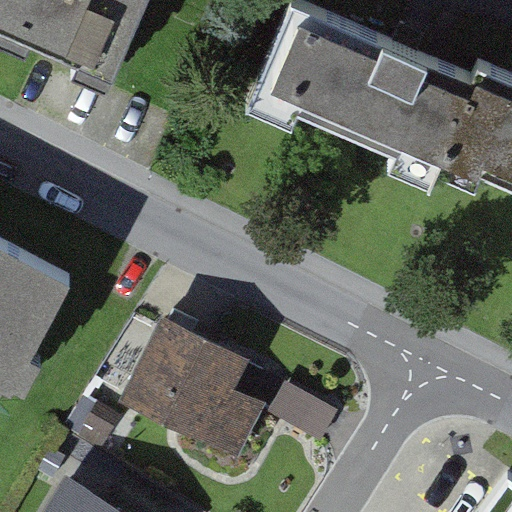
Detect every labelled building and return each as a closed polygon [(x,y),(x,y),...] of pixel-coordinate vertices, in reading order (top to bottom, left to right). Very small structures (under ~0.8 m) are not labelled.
[(144,0),(0,0),(0,42),(107,88),(144,0)] [(511,84),(301,0),(295,0),(258,93),(511,194),(511,84)] [(0,239),(0,374),(13,382),(68,275),(0,239)] [(182,322),(159,310),(117,394),(234,452),(260,400),(228,384),(244,352),(182,322)] [(334,407),(287,381),(272,408),(319,434),(326,421),(334,407)] [(119,414),(98,402),(85,424),(106,436),(119,414)] [(121,466),(79,442),(60,475),(101,499),(111,483),(121,466)] [(511,511),(511,474),(506,470),(489,490),(472,511),(511,511)] [(121,511),(101,499),(60,475),(37,511),(121,511)]
